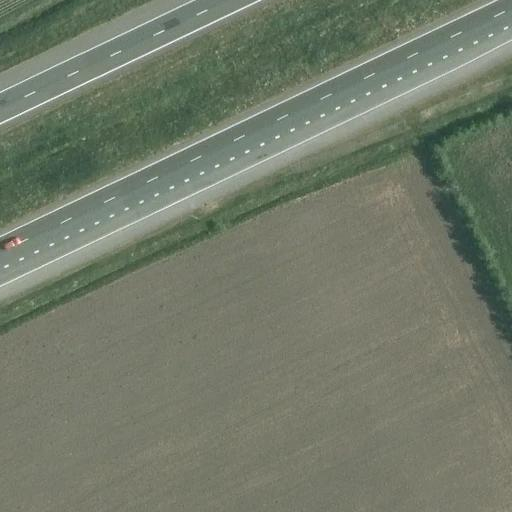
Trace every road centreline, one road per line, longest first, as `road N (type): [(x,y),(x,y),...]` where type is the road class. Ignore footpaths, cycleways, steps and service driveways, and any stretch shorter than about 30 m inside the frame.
road 1 (motorway): [(0,254),(511,9)]
road 2 (motorway): [(222,0),(0,106)]
